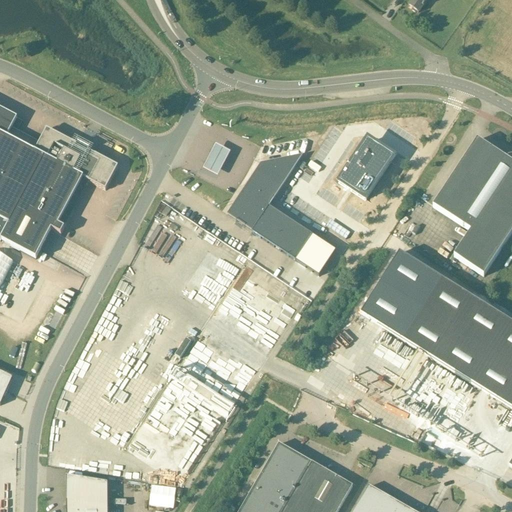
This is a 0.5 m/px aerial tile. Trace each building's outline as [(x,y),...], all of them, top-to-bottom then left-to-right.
[(412,0),(408,6),(418,14),(427,2),(424,0),(412,0)] [(0,242),(40,263),(55,234),(66,240),(70,233),(64,230),(66,226),(60,223),(81,183),(87,186),(88,184),(108,194),(119,172),(48,132),(42,143),(19,132),(23,123),(0,110),(0,242)] [(511,164),(477,141),(433,208),(470,233),(454,258),(483,278),(511,234),(511,164)] [(202,167),(217,174),(229,150),(215,143),(202,167)] [(363,203),(390,163),(364,145),(337,186),(363,203)] [(261,165),(228,216),(295,262),(312,237),(268,208),(303,156),(261,165)] [(345,241),(350,234),(330,221),(326,228),(345,241)] [(334,260),(340,249),(323,238),(316,249),(334,260)] [(0,255),(0,311),(2,312),(24,267),(0,255)] [(511,324),(399,255),(361,317),(511,413),(511,461),(508,467),(511,469),(511,324)] [(441,270),(438,274),(475,297),(476,295),(483,299),(484,297),(441,270)] [(257,313),(266,297),(259,293),(250,310),(257,313)] [(236,325),(238,319),(228,314),(225,320),(236,325)] [(213,339),(209,345),(220,352),(224,346),(213,339)] [(175,356),(180,359),(191,343),(186,340),(175,356)] [(158,381),(173,354),(155,343),(140,371),(158,381)] [(246,363),(243,368),(253,372),(255,368),(246,363)] [(0,373),(0,406),(0,407),(13,379),(0,373)] [(196,415),(201,420),(212,410),(205,402),(206,402),(194,389),(184,398),(188,402),(185,404),(196,415)] [(222,401),(213,415),(211,413),(208,418),(219,425),(236,400),(230,396),(230,397),(229,397),(225,403),(222,401)] [(202,449),(206,440),(202,439),(199,447),(187,442),(179,460),(192,466),(199,448),(202,449)] [(241,511),(339,511),(353,488),(279,446),(241,511)] [(66,511),(107,511),(107,484),(66,477),(66,511)] [(126,496),(129,482),(117,479),(114,494),(126,496)] [(152,486),(150,506),(175,508),(176,488),(152,486)] [(411,511),(369,488),(354,511),(411,511)]
